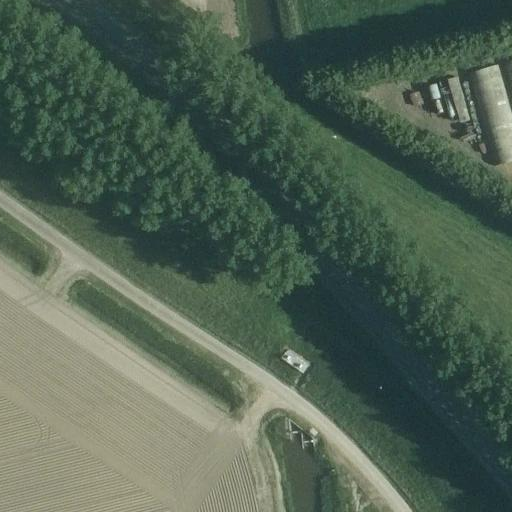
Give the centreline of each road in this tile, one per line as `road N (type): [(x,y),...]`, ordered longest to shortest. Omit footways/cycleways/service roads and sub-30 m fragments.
road 1 (secondary): [(511,465),(220,133),(64,0)]
road 2 (unclassified): [(402,511),(323,422),(0,201)]
